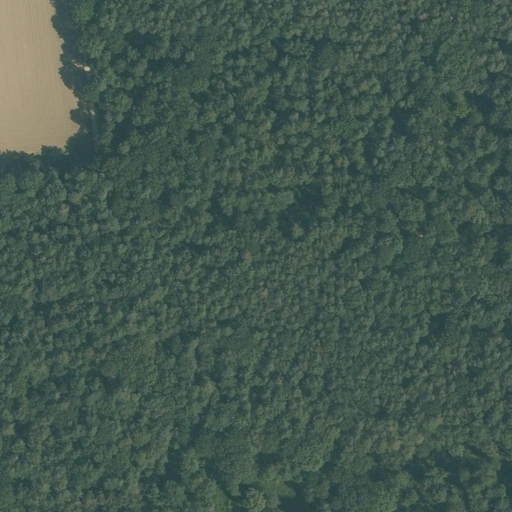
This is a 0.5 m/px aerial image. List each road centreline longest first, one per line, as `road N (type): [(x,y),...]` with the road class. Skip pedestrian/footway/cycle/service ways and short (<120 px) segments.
road 1 (track): [(131,511),(78,0)]
road 2 (track): [(0,479),(129,495)]
